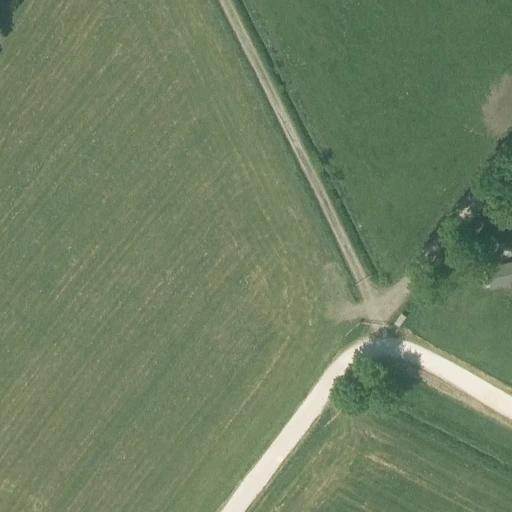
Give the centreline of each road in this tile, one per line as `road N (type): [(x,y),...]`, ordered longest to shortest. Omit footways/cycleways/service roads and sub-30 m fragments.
road 1 (track): [(223,0),(380,314),(379,344)]
road 2 (track): [(231,511),(350,357),(379,344),(511,406)]
road 3 (track): [(380,314),(511,147)]
